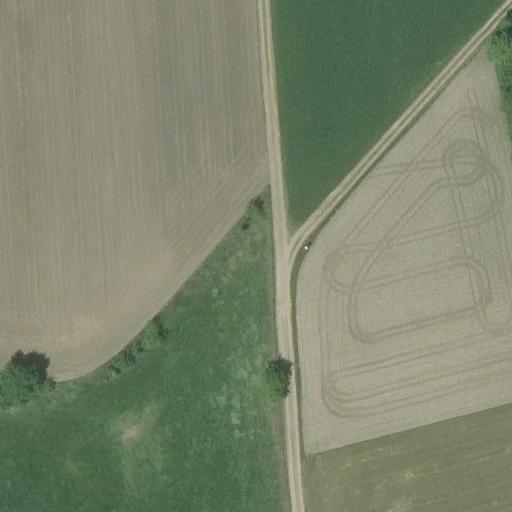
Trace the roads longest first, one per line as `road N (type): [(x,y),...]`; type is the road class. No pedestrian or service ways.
road 1 (track): [(297,511),(266,0)]
road 2 (track): [(511,4),(282,259)]
